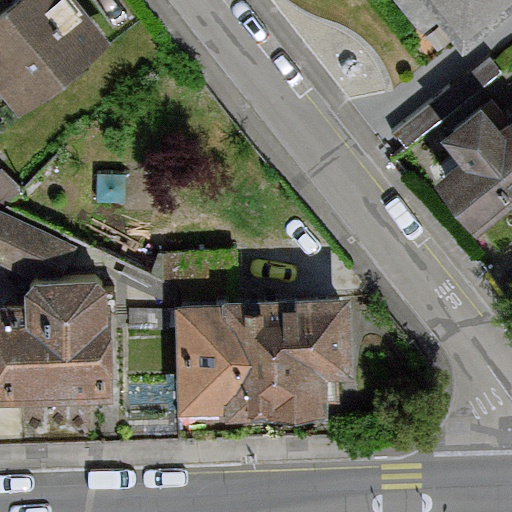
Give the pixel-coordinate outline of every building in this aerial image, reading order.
[(0,0),(0,85),(17,106),(106,33),(79,0),(0,0)] [(434,0),(461,33),(502,0),(434,0)] [(461,146),(434,168),(477,219),(511,189),(511,109),(499,121),(477,96),(443,125),(461,146)] [(0,207),(0,259),(17,268),(62,264),(72,242),(0,207)] [(163,280),(174,279),(177,405),(326,402),(325,366),(351,366),(349,285),(232,288),(231,247),(163,248),(163,280)] [(24,296),(0,296),(0,389),(108,389),(107,278),(97,268),(33,269),(24,282),(24,296)]
